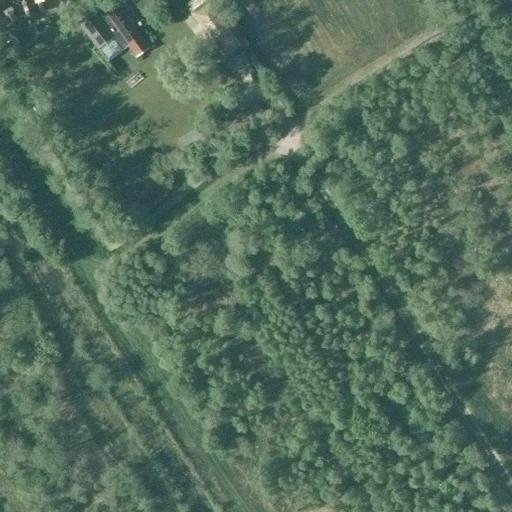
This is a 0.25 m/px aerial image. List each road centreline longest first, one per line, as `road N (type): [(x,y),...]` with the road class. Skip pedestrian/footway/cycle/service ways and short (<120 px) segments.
road 1 (track): [(0,139),(90,279),(289,137)]
road 2 (track): [(511,474),(289,137)]
road 3 (track): [(244,511),(90,279)]
